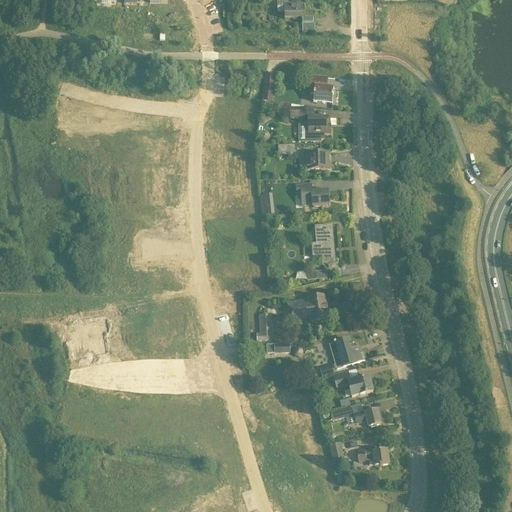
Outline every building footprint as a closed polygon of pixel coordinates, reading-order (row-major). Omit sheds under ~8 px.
[(304,13),(303,6),(284,6),(284,1),(277,1),(277,13),(284,13),(284,19),(301,19),(301,25),(315,25),(315,13),(304,13)] [(333,91),(333,90),(328,89),(329,78),(306,76),(304,90),(310,91),(310,95),(313,96),(313,103),(332,105),(333,96),(334,96),(335,91),(333,91)] [(271,103),(272,93),(264,92),(263,102),(271,103)] [(290,121),(305,120),(305,109),(290,109),(290,121)] [(212,125),(211,135),(223,136),(223,140),(235,141),(235,132),(236,123),(243,123),(244,111),(225,110),(224,121),(214,120),(214,125),(212,124),(211,125),(212,125)] [(68,116),(65,135),(71,136),(69,143),(79,145),(84,119),(68,116)] [(327,119),(308,119),(308,126),(308,144),(321,143),(321,141),(324,141),(324,135),(330,135),(330,129),(328,129),(327,122),(327,119)] [(95,124),(92,143),(97,144),(96,150),(108,152),(110,143),(112,132),(113,123),(98,120),(97,125),(95,124)] [(127,128),(124,143),(128,144),(127,150),(128,150),(127,154),(138,156),(138,152),(139,152),(141,143),(147,144),(149,134),(143,133),(143,131),(127,128)] [(156,159),(165,160),(169,141),(167,141),(169,132),(156,129),(151,155),(157,156),(156,159)] [(260,133),(258,137),(260,141),(264,143),(268,141),(270,137),(268,133),(264,132),(260,133)] [(224,157),(210,156),(209,172),(235,173),(236,159),(244,159),(244,149),(224,149),(224,157)] [(330,171),(330,165),(328,165),(328,155),(304,155),(304,171),(330,171)] [(327,192),(312,194),(311,186),(296,187),(297,196),(301,196),(302,207),(312,206),(312,208),(329,206),(327,192)] [(262,208),(263,216),(269,215),(271,215),(270,207),(268,207),(262,208)] [(117,217),(117,226),(127,226),(127,233),(119,233),(119,242),(133,242),(133,238),(137,238),(137,216),(117,217)] [(143,220),(143,225),(155,225),(155,234),(174,234),(174,216),(161,216),(161,220),(161,221),(150,221),(150,220),(143,220)] [(261,230),(260,220),(252,221),(253,231),(261,230)] [(335,266),(331,226),(314,228),(316,245),(311,245),(312,258),(321,257),(322,267),(335,266)] [(224,239),(212,240),(213,255),(238,254),(237,239),(248,238),(247,229),(224,231),(224,239)] [(230,270),(218,271),(219,282),(219,285),(227,285),(227,288),(233,288),(236,288),(236,284),(240,284),(240,283),(239,266),(229,266),(230,270)] [(296,272),(296,280),(306,280),(306,273),(296,272)] [(307,282),(328,280),(327,272),(307,274),(307,282)] [(311,324),(328,322),(324,298),(308,300),(287,303),(291,327),(311,324)] [(248,301),(248,303),(249,313),(268,312),(268,303),(268,300),(248,301)] [(257,343),(269,342),(268,316),(258,316),(259,334),(256,334),(257,343)] [(94,329),(86,331),(90,356),(97,354),(103,353),(101,341),(100,339),(101,339),(100,332),(106,331),(105,323),(94,325),(94,329)] [(77,328),(65,330),(67,338),(73,337),(75,344),(76,346),(78,357),(84,356),(84,357),(90,356),(86,331),(78,332),(77,328)] [(335,345),(329,346),(336,371),(342,369),(364,362),(361,351),(359,352),(358,352),(357,349),(356,348),(356,347),(355,347),(355,346),(354,346),(353,346),(352,346),(350,347),(348,340),(340,343),(335,345)] [(289,345),(282,345),(282,355),(290,355),(289,345)] [(293,352),(293,353),(293,355),(294,356),(295,357),(296,358),(298,358),(299,358),(301,357),(302,356),(303,355),(303,353),(302,351),(302,350),(301,349),(299,348),(298,348),(296,348),(295,349),(294,350),(293,352)] [(372,394),(369,378),(366,378),(366,376),(349,380),(347,374),(333,378),(336,390),(348,387),(349,391),(351,399),(372,394)] [(295,387),(275,392),(278,404),(298,399),(295,387)] [(260,407),(255,408),(257,420),(262,419),(264,425),(263,426),(279,423),(278,419),(276,419),(275,416),(277,415),(273,399),(258,402),(260,407)] [(305,405),(281,410),(284,422),(308,416),(305,405)] [(353,417),(356,427),(367,424),(368,429),(380,426),(377,412),(364,415),(354,418),(352,409),(330,415),(332,423),(353,417)] [(189,414),(178,415),(179,434),(189,434),(189,414)] [(199,414),(189,414),(189,434),(199,434),(199,414)] [(209,414),(199,414),(199,434),(210,433),(209,414)] [(158,415),(147,415),(148,435),(158,434),(158,415)] [(168,415),(158,415),(158,434),(169,434),(168,415)] [(178,415),(168,415),(169,434),(179,434),(178,415)] [(277,435),(260,439),(264,456),(290,450),(286,435),(295,433),(293,423),(275,427),(277,435)] [(332,463),(344,461),(340,444),(329,447),(332,463)] [(358,464),(373,462),(374,468),(389,466),(387,451),(380,452),(379,450),(357,453),(358,464)] [(278,474),(271,476),(274,490),(296,485),(294,476),(301,475),(298,461),(279,466),(280,470),(277,471),(278,474)] [(344,476),(336,477),(337,484),(345,482),(344,476)] [(225,493),(214,496),(219,511),(227,511),(230,511),(225,493)] [(219,511),(214,496),(205,498),(208,511),(219,511)] [(208,511),(205,498),(195,501),(198,511),(208,511)] [(198,511),(195,501),(185,504),(187,511),(198,511)]
